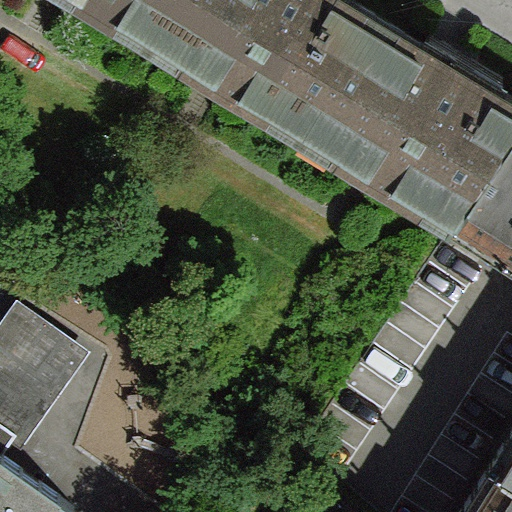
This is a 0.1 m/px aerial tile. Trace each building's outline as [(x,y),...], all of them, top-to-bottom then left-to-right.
[(89,0),(150,36),(170,0),(89,0)] [(170,0),(150,36),(304,129),(374,12),(354,0),(170,0)] [(426,42),(374,12),(304,129),(456,219),(511,137),(511,94),(500,88),(506,78),(431,33),(426,42)] [(511,137),(456,219),(454,223),(511,259),(511,137)] [(70,369),(95,385),(119,349),(24,286),(0,322),(0,422),(24,438),(70,369)] [(0,511),(68,511),(91,477),(0,421),(0,511)] [(511,433),(494,461),(511,472),(511,433)] [(511,511),(511,472),(494,461),(461,511),(511,511)]
